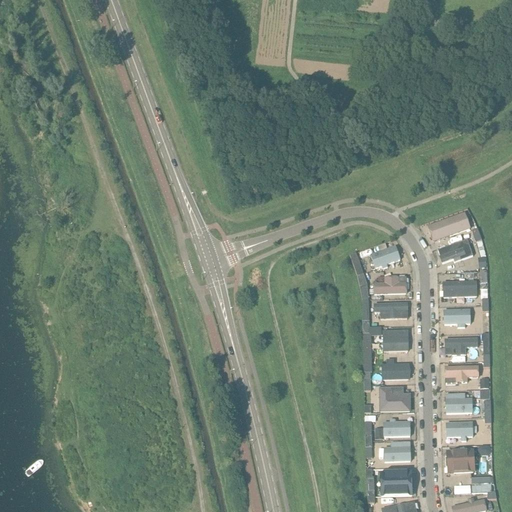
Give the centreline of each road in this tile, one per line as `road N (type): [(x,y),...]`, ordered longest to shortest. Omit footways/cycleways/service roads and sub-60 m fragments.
road 1 (residential): [(208,261),(349,212),(373,212),(406,232),(422,266),(432,511)]
road 2 (secondary): [(208,261),(111,0)]
road 3 (secondary): [(273,511),(208,261)]
